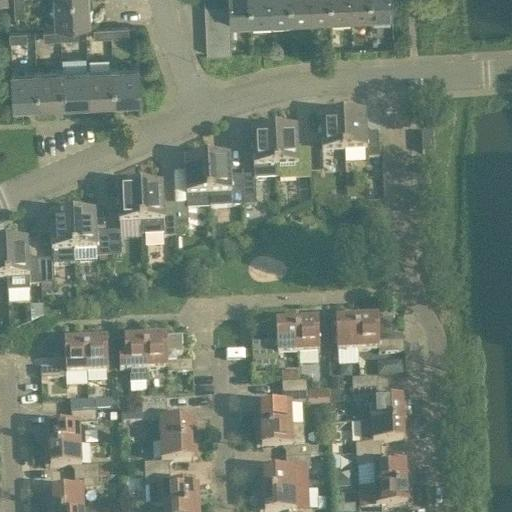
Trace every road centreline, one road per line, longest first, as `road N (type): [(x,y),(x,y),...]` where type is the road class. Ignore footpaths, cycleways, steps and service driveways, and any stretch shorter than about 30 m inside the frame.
road 1 (residential): [(445,511),(435,344),(409,297),(396,77)]
road 2 (residential): [(0,201),(200,109)]
road 3 (residential): [(200,109),(290,85),(396,77)]
road 4 (residential): [(226,511),(218,376),(203,361)]
road 5 (residential): [(11,511),(3,359)]
